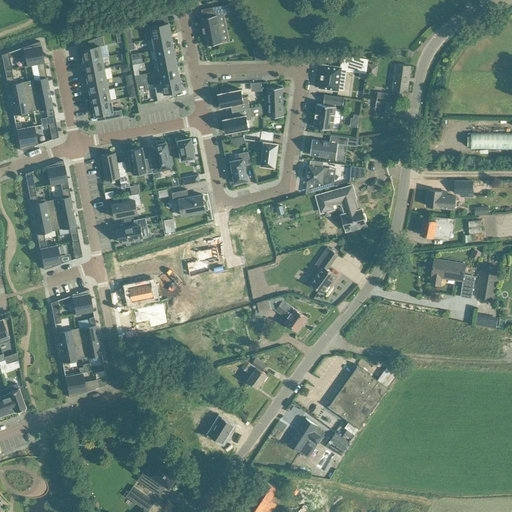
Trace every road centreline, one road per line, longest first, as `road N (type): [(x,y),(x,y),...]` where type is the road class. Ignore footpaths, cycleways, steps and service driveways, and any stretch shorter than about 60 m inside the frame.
road 1 (unclassified): [(199,511),(384,264),(421,69),(435,39),(502,0)]
road 2 (residential): [(194,71),(284,68),(300,84),(281,189),(235,202),(221,198),(203,120)]
road 3 (residential): [(99,268),(120,391),(114,400),(0,437)]
road 4 (residential): [(75,146),(203,120)]
road 5 (residential): [(75,146),(99,268)]
